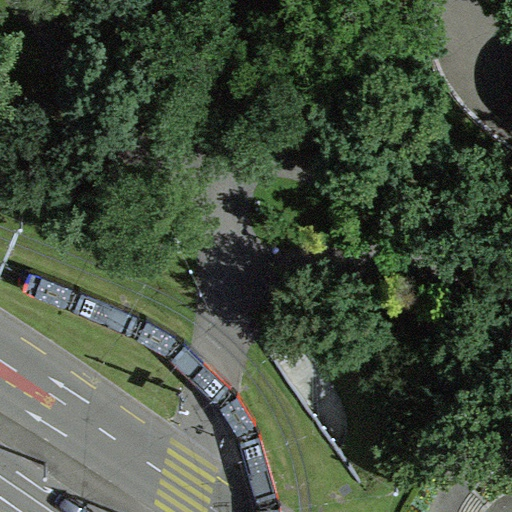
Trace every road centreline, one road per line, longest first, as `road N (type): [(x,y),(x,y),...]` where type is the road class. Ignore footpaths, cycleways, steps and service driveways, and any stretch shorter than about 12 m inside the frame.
road 1 (primary): [(216,511),(0,376)]
road 2 (primary): [(0,442),(116,511)]
